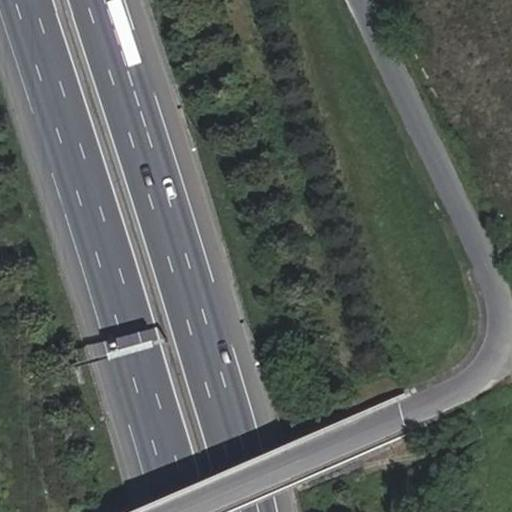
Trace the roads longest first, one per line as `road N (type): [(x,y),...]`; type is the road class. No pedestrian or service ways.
road 1 (unclassified): [(358,0),(500,301),(497,349),(447,396),(181,511)]
road 2 (trunk): [(26,0),(181,511)]
road 3 (trunk): [(249,511),(184,274),(95,0)]
